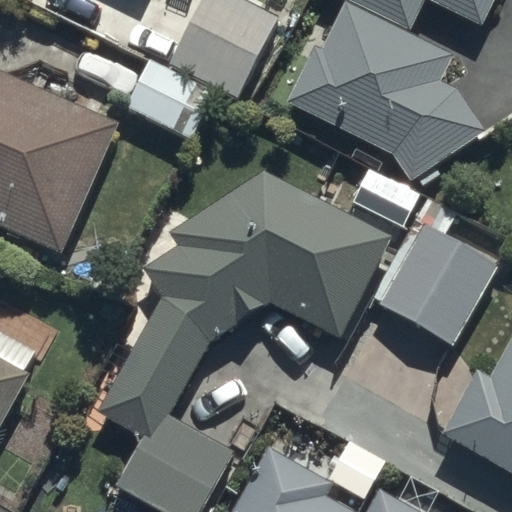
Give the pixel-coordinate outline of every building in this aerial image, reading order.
[(232,0),(201,0),(168,65),(232,98),(273,21),(232,0)] [(360,0),(410,26),(423,0),(431,0),(482,27),(496,0),(360,0)] [(287,103),(390,155),(405,177),(486,124),(447,64),(336,8),(287,103)] [(120,106),(195,142),(214,104),(139,68),(120,106)] [(0,227),(55,251),(114,124),(0,74),(0,227)] [(158,299),(94,410),(139,433),(109,493),(146,511),(200,511),(231,451),(164,416),(201,343),(266,301),(336,337),(386,237),(262,175),(139,255),(158,299)] [(379,302),(452,344),(494,271),(420,229),(379,302)] [(446,432),(511,468),(511,321),(509,320),(446,432)] [(0,409),(13,386),(0,378),(0,409)] [(267,446),(226,511),(354,511),(361,501),(267,446)] [(412,511),(380,492),(368,511),(412,511)]
